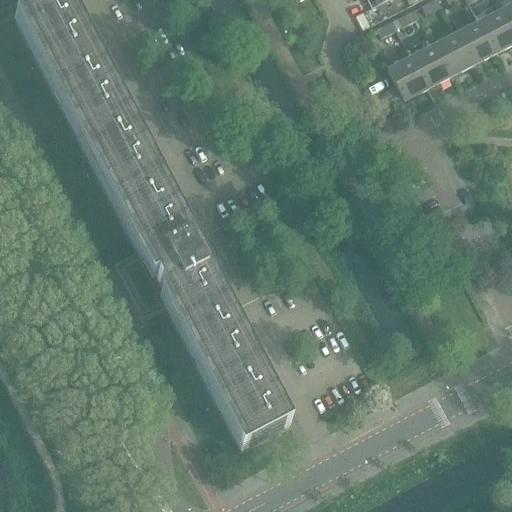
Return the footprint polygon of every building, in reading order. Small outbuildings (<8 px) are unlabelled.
[(289,429),(192,242),(65,0),(53,0),(18,18),(19,19),(14,22),(138,259),(118,270),(144,319),(164,308),(240,454),(245,452),(245,453),(273,438),(281,435),(285,432),(285,431),(289,429)] [(370,0),(366,2),(371,13),(395,0),(370,0)] [(438,2),(422,11),(427,19),(442,11),(438,2)] [(511,9),(500,15),(511,39),(511,9)] [(415,14),(400,22),(404,31),(420,23),(415,14)] [(477,27),(493,59),(511,48),(511,39),(500,15),(477,27)] [(393,26),(378,34),(382,42),(398,34),(393,26)] [(454,39),(471,70),(493,59),(477,27),(454,39)] [(432,50),(448,82),(471,70),(454,39),(432,50)] [(448,82),(432,50),(415,59),(409,62),(426,94),(448,82)] [(409,62),(387,74),(396,91),(403,106),(426,94),(409,62)] [(403,106),(396,91),(373,104),(380,118),(403,106)] [(417,257),(411,246),(404,249),(411,260),(417,257)]
